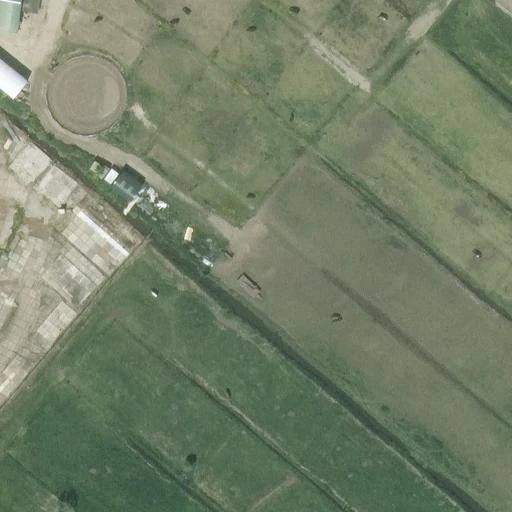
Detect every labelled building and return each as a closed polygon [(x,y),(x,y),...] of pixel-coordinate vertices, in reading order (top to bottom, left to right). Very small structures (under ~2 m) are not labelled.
[(0,0),(0,32),(13,34),(17,7),(18,0),(0,0)] [(37,11),(38,0),(20,0),(20,8),(37,11)] [(0,89),(5,94),(14,83),(0,70),(0,89)] [(132,250),(81,208),(93,194),(57,164),(38,186),(74,215),(59,232),(111,275),(132,250)] [(0,201),(0,245),(9,247),(15,204),(0,201)] [(76,308),(99,284),(63,251),(41,275),(76,308)] [(0,333),(15,296),(0,289),(0,333)] [(37,330),(53,342),(77,311),(61,299),(37,330)]
